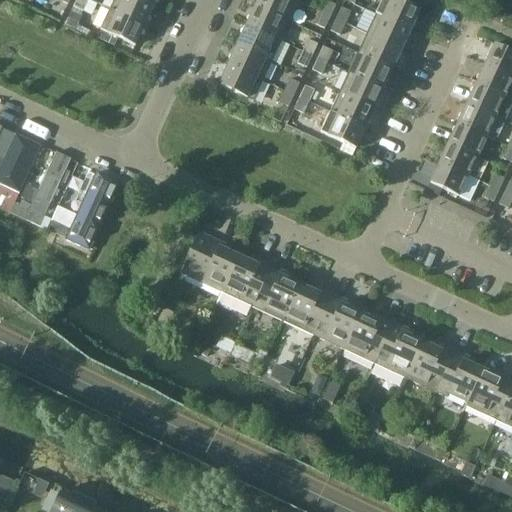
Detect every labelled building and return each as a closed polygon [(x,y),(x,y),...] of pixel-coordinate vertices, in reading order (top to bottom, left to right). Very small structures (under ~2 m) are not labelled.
[(83,12),(88,1),(87,0),(77,0),(73,8),(83,12)] [(145,27),(154,7),(138,0),(114,0),(110,11),(145,27)] [(300,4),(291,0),(259,0),(256,7),(290,23),(300,4)] [(396,0),(382,0),(376,15),(411,31),(420,11),(396,0)] [(327,2),(321,14),(331,18),(336,6),(327,2)] [(290,23),(256,7),(247,27),(281,43),(290,23)] [(342,9),(336,21),(346,25),(351,13),(342,9)] [(135,47),(145,27),(110,11),(100,31),(135,47)] [(71,12),(66,25),(73,28),(79,16),(71,12)] [(325,30),(331,18),(321,14),(316,26),(325,30)] [(402,51),(411,31),(376,15),(367,35),(402,51)] [(340,37),(346,25),(336,21),(331,32),(340,37)] [(281,43),(247,27),(238,46),(272,62),(281,43)] [(393,71),(402,51),(367,35),(358,54),(393,71)] [(309,41),(304,53),(313,57),(318,46),(309,41)] [(511,53),(495,45),(485,66),(511,78),(511,53)] [(272,62),(238,46),(229,66),(263,82),(272,62)] [(324,48),(318,60),(328,64),(333,52),(324,48)] [(308,69),(313,57),(304,53),(298,65),(308,69)] [(383,90),(393,71),(358,54),(348,74),(383,90)] [(322,76),(328,64),(318,60),(313,72),(322,76)] [(263,82),(229,66),(219,86),(253,102),(263,82)] [(511,78),(485,66),(476,85),(511,102),(511,78)] [(374,110),(383,90),(348,74),(339,93),(374,110)] [(291,81),(286,92),(295,97),(300,85),(291,81)] [(511,102),(476,85),(467,105),(504,122),(511,105),(511,102)] [(306,87),(301,99),(310,104),(315,92),(306,87)] [(290,108),(295,97),(286,92),(280,104),(290,108)] [(365,129),(374,110),(339,93),(330,113),(365,129)] [(305,115),(310,104),(301,99),(295,111),(305,115)] [(467,105),(458,125),(486,138),(495,142),(504,122),(467,105)] [(356,150),(365,129),(330,113),(321,134),(345,145),(356,150)] [(458,125),(449,144),(477,157),(486,138),(458,125)] [(0,187),(16,195),(37,148),(11,136),(0,161),(0,187)] [(449,144),(440,164),(468,177),(476,180),(485,161),(477,157),(449,144)] [(345,145),(341,152),(352,157),(356,150),(345,145)] [(511,164),(511,163),(511,149),(508,148),(502,159),(511,164)] [(54,207),(74,163),(56,155),(36,199),(54,207)] [(440,164),(430,184),(442,190),(459,198),(459,197),(470,202),(480,182),(476,180),(468,177),(440,164)] [(495,175),(490,187),(499,191),(504,180),(495,175)] [(115,188),(91,177),(71,223),(95,233),(115,188)] [(430,184),(427,192),(438,197),(442,190),(430,184)] [(27,185),(21,199),(32,204),(38,190),(27,185)] [(494,203),(499,191),(490,187),(484,199),(494,203)] [(508,210),(511,202),(511,197),(504,194),(499,206),(508,210)] [(444,199),(441,208),(472,219),(476,210),(444,199)] [(34,210),(16,202),(11,214),(29,222),(34,210)] [(45,217),(40,227),(47,230),(52,220),(45,217)] [(71,227),(53,219),(52,220),(47,230),(66,238),(71,227)] [(225,246),(199,233),(180,275),(222,294),(239,257),(223,250),(225,246)] [(252,308),(271,267),(256,260),(254,265),(239,257),(222,294),(217,305),(229,311),(233,311),(237,309),(240,307),(242,304),(252,308)] [(286,274),(271,267),(252,308),(264,314),(266,310),(285,318),(300,286),(284,278),(286,274)] [(313,337),(332,296),(317,289),(315,293),(300,286),(285,318),(283,323),(313,337)] [(347,302),(332,296),(313,337),(344,351),(361,314),(345,307),(347,302)] [(376,321),(361,314),(344,351),(374,365),(393,324),(378,317),(376,321)] [(408,331),(393,324),(374,365),(405,379),(422,342),(406,335),(408,331)] [(435,394),(454,352),(439,345),(437,350),(422,342),(405,379),(435,394)] [(469,359),(454,352),(435,394),(447,399),(449,395),(467,403),(483,371),(467,363),(469,359)] [(291,382),(295,370),(275,364),(272,375),(291,382)] [(496,422),(511,387),(511,379),(500,374),(498,378),(483,371),(467,403),(465,408),(496,422)] [(318,374),(312,391),(334,400),(341,383),(318,374)] [(511,387),(496,422),(511,429),(511,387)] [(511,482),(492,474),(487,483),(511,494),(511,482)] [(0,476),(0,489),(10,494),(15,483),(0,476)] [(39,480),(32,495),(42,500),(49,485),(39,480)] [(101,511),(93,508),(96,503),(73,492),(70,497),(60,493),(51,511),(101,511)]
